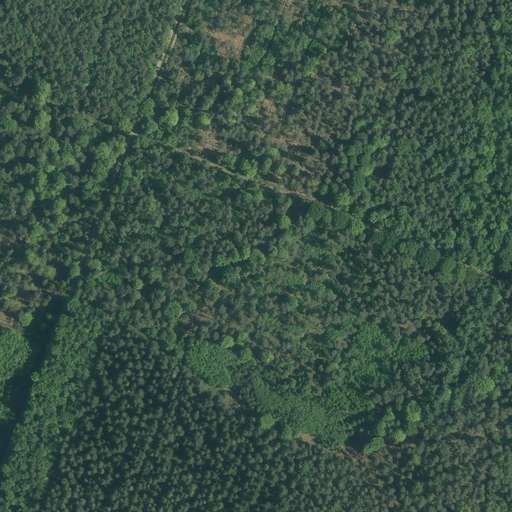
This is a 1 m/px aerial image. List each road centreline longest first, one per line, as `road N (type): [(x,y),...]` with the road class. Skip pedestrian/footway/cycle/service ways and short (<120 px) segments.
road 1 (track): [(492,271),(134,132)]
road 2 (track): [(0,470),(134,132)]
road 3 (track): [(492,271),(462,374),(460,511)]
road 4 (track): [(134,132),(47,161),(0,190)]
road 5 (track): [(134,132),(0,79)]
road 6 (track): [(134,132),(187,0)]
